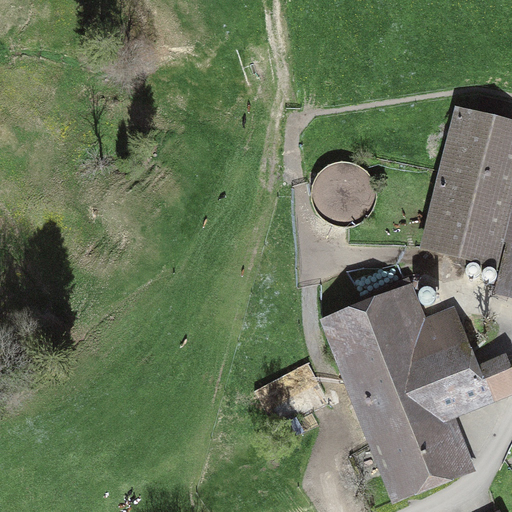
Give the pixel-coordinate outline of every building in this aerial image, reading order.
[(425,249),(497,267),(511,207),(511,132),(458,119),(425,249)] [(348,205),(360,188),(335,172),(323,189),(348,205)] [(511,302),(511,245),(499,299),(511,302)] [(475,268),(469,267),(464,270),(462,275),(463,280),(467,284),(473,285),(478,282),(480,277),(479,271),(475,268)] [(493,272),(487,272),(482,274),(480,279),(481,285),(485,289),(491,289),(496,287),(498,281),(497,276),(493,272)] [(455,477),(438,426),(507,402),(499,377),(472,386),(460,350),(433,359),(409,288),(362,304),(366,316),(320,332),(332,365),(344,360),(392,499),(455,477)] [(432,293),(426,292),(420,294),(417,299),(418,306),(422,310),(428,312),(434,309),(437,304),(436,298),(432,293)] [(308,380),(255,405),(273,444),(326,418),(308,380)]
